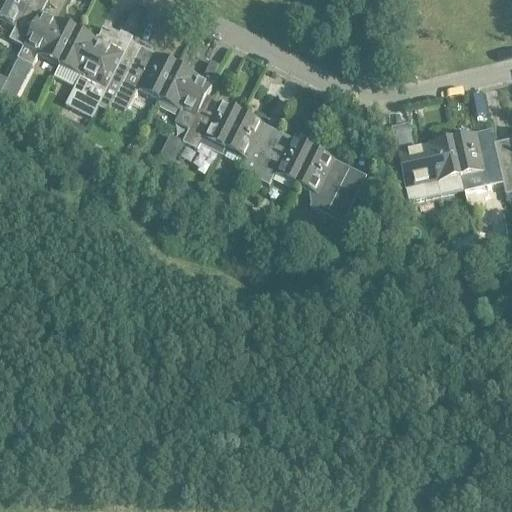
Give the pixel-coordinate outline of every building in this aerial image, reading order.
[(39,0),(3,0),(0,7),(0,22),(15,30),(9,42),(23,49),(41,16),(47,4),(39,0)] [(41,16),(23,49),(17,61),(32,69),(38,57),(59,68),(77,34),(41,16)] [(80,78),(64,109),(90,122),(97,109),(116,72),(130,45),(102,31),(96,43),(77,34),(59,68),(80,78)] [(116,72),(97,109),(124,122),(139,93),(160,103),(177,69),(130,45),(116,72)] [(30,70),(13,62),(11,68),(14,69),(10,78),(23,84),(30,70)] [(212,87),(220,70),(211,65),(202,82),(177,69),(160,103),(181,114),(174,126),(189,133),(207,99),(213,87),(212,87)] [(207,99),(189,133),(183,145),(198,153),(204,141),(225,151),(242,117),(207,99)] [(66,117),(55,138),(76,149),(82,138),(87,128),(66,117)] [(278,135),(242,117),(225,151),(246,162),(240,174),(254,181),(278,135)] [(391,126),(395,146),(409,143),(404,123),(391,126)] [(316,147),(316,141),(313,138),(305,134),(300,135),(296,137),(293,143),(278,135),(254,181),(269,189),(275,177),(296,187),(313,153),(316,147)] [(502,184),(495,147),(492,134),(452,143),(464,193),(502,184)] [(87,160),(95,145),(82,138),(76,149),(74,153),(75,154),(87,160)] [(180,144),(173,140),(164,158),(172,162),(180,144)] [(511,142),(495,147),(502,184),(503,187),(505,197),(511,195),(511,142)] [(408,205),(424,202),(464,193),(452,143),(397,155),(405,190),(408,205)] [(341,225),(345,223),(366,180),(313,153),(296,187),(308,194),(310,207),(309,208),(325,217),(341,225)] [(506,199),(505,197),(503,187),(492,189),(495,201),(502,199),(506,199)] [(511,197),(506,199),(502,199),(504,206),(511,203),(511,197)] [(247,221),(255,205),(247,201),(239,217),(247,221)] [(277,225),(271,238),(294,249),(301,236),(277,225)]
